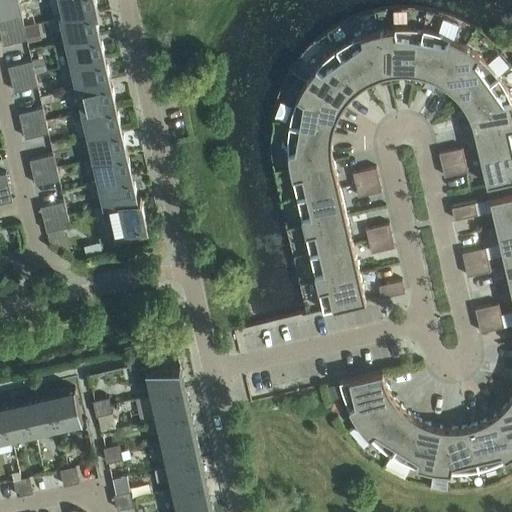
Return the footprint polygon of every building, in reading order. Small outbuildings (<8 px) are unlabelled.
[(61,0),(65,16),(94,10),(94,11),(98,11),(95,0),(61,0)] [(61,16),(67,41),(99,33),(94,11),(94,10),(65,16),(61,16)] [(0,18),(0,30),(0,32),(24,26),(21,13),(0,18)] [(42,39),(38,23),(24,26),(27,39),(28,42),(42,39)] [(24,26),(0,32),(3,44),(27,39),(24,26)] [(384,29),(377,30),(388,73),(394,72),(398,72),(402,72),(408,72),(412,72),(416,73),(423,29),(417,28),(412,27),(406,27),(401,27),(393,28),(390,28),(384,29)] [(429,30),(423,29),(416,73),(419,73),(423,74),(426,75),(430,76),(436,79),(442,83),(465,45),(460,41),(454,39),(450,37),(444,34),(435,31),(429,30)] [(340,46),(336,49),(362,85),(364,84),(369,81),(374,78),(378,76),(382,75),(388,73),(377,30),(373,31),(367,33),(361,35),(355,38),(351,40),(344,44),(340,46)] [(67,41),(73,64),(105,57),(99,33),(67,41)] [(469,47),(465,45),(442,83),(444,84),(448,87),(451,90),(453,91),(455,94),(458,96),(461,99),(462,102),(498,76),(495,72),(491,67),(487,62),(484,59),(479,55),(475,52),(469,47)] [(308,78),(305,82),(343,105),(345,102),(347,100),(348,98),(352,94),(354,92),(357,89),(359,87),(362,85),(336,49),(332,52),(328,56),(325,58),(320,63),(315,68),(311,73),(308,78)] [(47,70),(44,57),(32,60),(35,73),(47,70)] [(73,64),(78,88),(110,80),(105,57),(73,64)] [(8,66),(11,78),(35,73),(32,60),(8,66)] [(35,73),(11,78),(14,91),(38,86),(35,73)] [(501,80),(498,76),(462,102),(464,104),(466,108),(468,111),(470,114),(471,118),(472,121),(473,125),(474,127),(511,118),(511,101),(509,95),(506,89),(503,84),(501,80)] [(78,88),(83,111),(116,103),(110,80),(78,88)] [(290,119),(289,124),(333,132),(334,127),(335,124),(335,121),(337,118),(339,113),(340,111),(343,105),(305,82),(302,87),(300,91),(298,96),(296,100),(295,103),(293,107),(292,112),(291,116),(290,119)] [(83,111),(89,134),(121,127),(116,103),(83,111)] [(19,113),(22,125),(46,120),(43,107),(19,113)] [(511,148),(511,118),(474,127),(480,155),(511,148)] [(46,120),(22,125),(25,138),(49,132),(46,120)] [(289,161),(290,169),(334,160),(333,156),(332,152),(332,148),(332,145),(332,141),(332,139),(332,136),(333,132),(289,124),(288,129),(288,133),(288,136),(288,141),(288,146),(288,149),(288,153),(289,158),(289,161)] [(89,134),(94,158),(126,150),(121,127),(89,134)] [(439,153),(441,164),(465,159),(462,147),(439,153)] [(511,178),(511,148),(480,155),(487,184),(511,178)] [(94,158),(100,181),(132,173),(126,150),(94,158)] [(30,159),(33,172),(57,166),(54,154),(30,159)] [(465,159),(441,164),(444,176),(468,171),(465,159)] [(290,169),(297,197),(340,188),(334,160),(290,169)] [(57,166),(33,172),(36,185),(59,179),(57,166)] [(353,172),(355,184),(379,179),(376,167),(353,172)] [(0,173),(0,187),(9,186),(6,172),(0,173)] [(105,205),(109,204),(137,197),(137,196),(132,173),(100,181),(105,205)] [(379,179),(355,184),(358,196),(382,191),(379,179)] [(9,186),(0,187),(0,202),(12,200),(9,186)] [(297,197),(304,226),(347,216),(340,188),(297,197)] [(511,193),(490,198),(497,227),(511,223),(511,193)] [(109,204),(114,229),(108,230),(112,244),(146,236),(143,223),(147,223),(141,195),(137,196),(137,197),(109,204)] [(41,206),(44,219),(67,213),(64,200),(41,206)] [(451,207),(454,220),(478,214),(475,202),(451,207)] [(47,231),(70,226),(67,213),(44,219),(47,231)] [(304,226),(310,254),(353,244),(347,216),(304,226)] [(366,229),(368,240),(392,235),(389,223),(366,229)] [(511,223),(497,227),(503,255),(511,253),(511,223)] [(392,235),(368,240),(371,252),(395,247),(392,235)] [(310,254),(317,282),(360,272),(353,244),(310,254)] [(462,252),(465,264),(488,259),(485,247),(462,252)] [(511,253),(503,255),(510,283),(511,282),(511,253)] [(488,259),(465,264),(467,276),(491,271),(488,259)] [(360,272),(317,282),(323,310),(366,301),(360,272)] [(379,285),(382,297),(405,292),(402,279),(379,285)] [(475,308),(477,320),(501,315),(498,303),(475,308)] [(501,315),(477,320),(480,332),(504,327),(501,315)] [(260,323),(238,328),(244,351),(266,345),(260,323)] [(145,371),(151,396),(185,388),(180,363),(145,371)] [(355,418),(358,423),(394,397),(392,394),(390,390),(389,388),(387,384),(386,382),(385,379),(384,376),(383,371),(339,381),(341,386),(342,392),(345,398),(347,404),(349,408),(352,414),(355,418)] [(75,387),(52,392),(60,427),(83,422),(75,387)] [(151,396),(156,419),(190,411),(185,388),(151,396)] [(52,392),(28,398),(36,432),(60,427),(52,392)] [(498,411),(495,414),(511,438),(511,396),(510,398),(508,401),(505,404),(501,409),(498,411)] [(93,400),(94,408),(111,404),(109,397),(93,400)] [(387,451),(391,454),(415,416),(412,415),(408,412),(406,410),(403,407),(399,403),(397,400),(394,397),(358,423),(360,425),(364,430),(368,435),(372,440),(377,444),(381,447),(387,451)] [(28,398),(4,403),(13,437),(36,432),(28,398)] [(4,403),(0,403),(0,440),(13,437),(4,403)] [(111,404),(94,408),(96,416),(113,412),(111,404)] [(156,419),(161,443),(196,435),(190,411),(156,419)] [(473,425),(469,425),(479,469),(484,468),(488,466),(496,464),(500,462),(506,459),(511,456),(511,455),(511,438),(495,414),(490,417),(488,418),(485,420),(482,421),(476,423),(473,425)] [(429,469),(434,470),(441,426),(436,425),(432,424),(427,422),(422,421),(419,419),(415,416),(391,454),(397,457),(402,460),(408,463),(412,464),(418,466),(423,468),(429,469)] [(441,426),(434,470),(440,471),(445,471),(454,472),(457,472),(462,471),(467,471),(471,470),(479,469),(469,425),(467,426),(461,427),(455,427),(450,427),(446,427),(441,426)] [(161,443),(167,467),(201,458),(196,435),(161,443)] [(103,447),(105,455),(121,451),(120,443),(103,447)] [(121,451),(105,455),(107,463),(123,459),(121,451)] [(167,467),(172,490),(206,482),(201,458),(167,467)] [(75,465),(68,467),(71,483),(79,482),(75,465)] [(71,483),(68,467),(60,469),(64,485),(71,483)] [(29,476),(21,478),(25,494),(32,492),(29,476)] [(25,494),(21,478),(13,479),(17,496),(25,494)] [(172,490),(176,511),(184,511),(212,506),(206,482),(172,490)] [(114,494),(116,502),(132,498),(130,490),(114,494)] [(132,498),(116,502),(117,509),(134,506),(132,498)]
